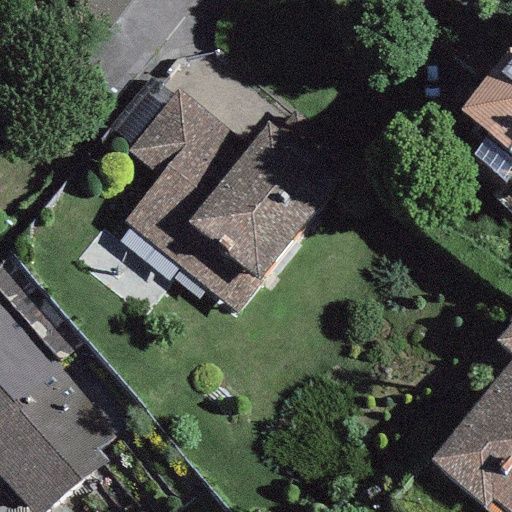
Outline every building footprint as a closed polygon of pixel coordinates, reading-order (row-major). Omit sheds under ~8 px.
[(33,0),(51,12),(59,0),(33,0)] [(137,218),(246,310),(345,194),(266,128),(255,142),(189,86),(135,149),(171,179),(137,218)] [(511,88),(477,138),(511,162),(511,88)] [(0,473),(38,511),(45,511),(125,434),(0,307),(0,473)] [(511,387),(447,467),(503,511),(511,511),(511,342),(509,347),(511,349),(511,387)]
